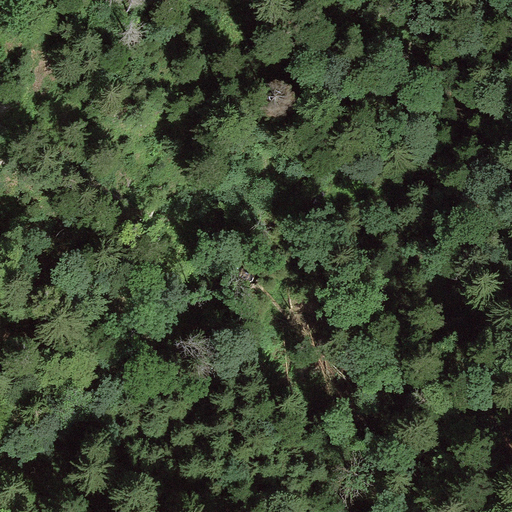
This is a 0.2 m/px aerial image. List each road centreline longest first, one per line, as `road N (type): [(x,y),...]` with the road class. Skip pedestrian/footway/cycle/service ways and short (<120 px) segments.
road 1 (track): [(511,229),(478,200),(436,188),(345,196),(318,223),(259,333),(236,351),(119,390),(75,423),(77,511)]
road 2 (track): [(387,187),(398,225),(457,285),(511,458)]
